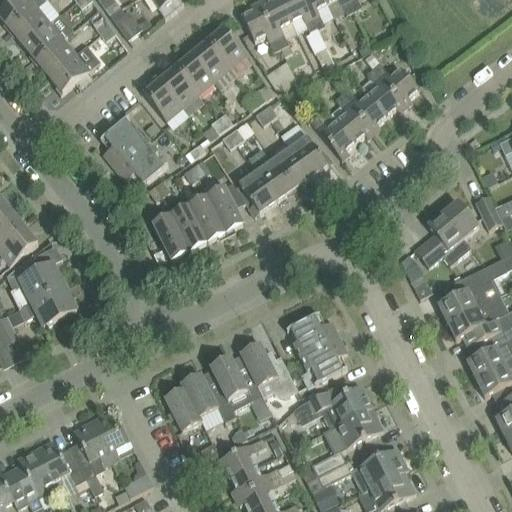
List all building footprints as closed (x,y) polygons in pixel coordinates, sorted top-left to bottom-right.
[(0,16),(0,21),(11,34),(38,12),(46,6),(41,0),(18,0),(19,1),(0,16)] [(70,13),(78,6),(86,0),(71,0),(64,5),(70,13)] [(89,0),(86,0),(78,6),(83,13),(94,6),(89,0)] [(105,0),(100,4),(112,19),(122,12),(113,0),(105,0)] [(150,0),(166,24),(184,9),(179,1),(181,0),(150,0)] [(284,0),(279,2),(293,28),(303,23),(311,39),(319,35),(301,0),(284,0)] [(301,0),(319,35),(326,31),(318,15),(329,10),(324,0),(301,0)] [(324,0),(329,10),(340,4),(348,20),(355,16),(346,0),(324,0)] [(346,0),(355,16),(363,12),(356,0),(346,0)] [(464,0),(475,11),(485,0),(464,0)] [(267,4),(260,8),(283,53),(290,50),(282,34),(293,28),(279,2),(269,8),(267,4)] [(9,36),(22,52),(60,21),(48,6),(47,6),(46,6),(38,12),(11,34),(9,36)] [(283,53),(260,8),(252,12),(254,16),(243,21),(256,47),(267,41),(275,57),(283,53)] [(122,12),(112,19),(130,44),(143,34),(130,17),(127,19),(122,12)] [(22,52),(35,68),(65,44),(73,37),(60,21),(22,52)] [(97,32),(102,39),(112,31),(107,25),(97,32)] [(112,31),(102,39),(107,46),(117,38),(112,31)] [(207,44),(207,45),(231,74),(247,61),(225,33),(209,46),(207,44)] [(35,68),(48,84),(78,59),(65,44),(35,68)] [(207,45),(191,58),(215,87),(231,74),(207,45)] [(360,54),(363,61),(375,55),(371,48),(360,54)] [(290,50),(283,53),(286,59),(293,56),(290,50)] [(191,58),(175,71),(199,100),(215,87),(191,58)] [(366,64),(374,74),(406,113),(413,107),(410,104),(420,96),(402,74),(392,82),(373,58),(366,64)] [(78,59),(48,84),(62,100),(91,76),(78,59)] [(299,87),(288,65),(276,73),(268,79),(279,96),(288,92),(299,87)] [(175,71),(160,83),(184,113),(199,100),(175,71)] [(379,92),(370,100),(388,123),(397,115),(400,118),(406,113),(374,74),(368,79),(379,92)] [(184,113),(160,83),(143,97),(156,112),(167,126),(168,126),(174,134),(191,120),(184,113)] [(343,99),(342,99),(375,139),(381,133),(379,130),(388,123),(370,100),(360,88),(351,95),(344,87),(337,92),(343,99)] [(260,95),(253,100),(261,111),(268,105),(260,95)] [(347,118),(338,126),(357,148),(366,141),(368,144),(375,139),(342,99),(336,105),(347,118)] [(261,111),(253,100),(246,105),(254,116),(261,111)] [(271,110),(265,115),(272,125),(279,120),(271,110)] [(272,125),(265,115),(257,120),(264,130),(272,125)] [(357,148),(338,126),(330,116),(320,124),(317,120),(310,126),(343,165),(350,159),(347,156),(357,148)] [(227,118),(220,123),(227,134),(235,129),(227,118)] [(227,134),(220,123),(212,129),(220,139),(227,134)] [(105,160),(116,173),(149,146),(140,134),(136,137),(126,124),(101,145),(110,155),(105,160)] [(161,134),(155,127),(146,134),(152,141),(161,134)] [(238,133),(231,139),(239,149),(246,144),(238,133)] [(292,153),(291,154),(311,183),(333,167),(327,159),(323,163),(302,134),(286,145),(292,153)] [(187,159),(192,167),(207,156),(204,151),(211,146),(203,136),(193,144),(198,151),(187,159)] [(239,149),(231,139),(224,144),(232,154),(239,149)] [(511,156),(511,153),(508,144),(500,148),(506,160),(511,156)] [(116,173),(127,187),(132,182),(141,193),(166,173),(155,160),(159,157),(149,146),(116,173)] [(291,154),(274,165),(295,195),(311,183),(291,154)] [(184,160),(180,161),(178,166),(181,169),(186,168),(188,163),(184,160)] [(274,165),(257,177),(278,206),(295,195),(274,165)] [(200,168),(193,173),(200,184),(208,179),(200,168)] [(200,184),(193,173),(186,178),(193,189),(200,184)] [(278,206),(257,177),(240,189),(255,210),(250,213),(256,222),(278,206)] [(164,186),(157,192),(164,201),(172,196),(164,186)] [(164,201),(157,192),(151,196),(158,206),(164,201)] [(227,192),(208,201),(227,239),(246,230),(227,192)] [(0,226),(13,216),(0,200),(0,226)] [(208,201),(190,211),(209,249),(227,239),(208,201)] [(476,208),(489,235),(504,229),(491,201),(476,208)] [(459,206),(444,219),(465,244),(480,232),(472,222),(459,206)] [(190,211),(172,220),(191,258),(209,249),(190,211)] [(0,252),(26,232),(13,216),(0,226),(0,252)] [(465,244),(444,219),(428,232),(435,240),(416,256),(429,272),(449,257),(457,266),(472,253),(465,244)] [(191,258),(172,220),(153,229),(172,267),(191,258)] [(26,232),(0,252),(0,257),(11,271),(39,248),(26,232)] [(13,296),(22,314),(33,309),(66,292),(65,290),(66,287),(62,280),(59,279),(54,269),(44,274),(36,258),(31,262),(8,281),(15,295),(13,296)] [(439,310),(451,333),(481,318),(478,313),(500,302),(502,301),(493,285),(508,277),(508,276),(511,273),(511,259),(463,284),(469,295),(457,301),(439,310)] [(416,267),(410,260),(402,267),(406,276),(416,267)] [(415,291),(421,303),(434,297),(430,290),(422,288),(415,291)] [(33,309),(22,314),(21,314),(27,325),(38,319),(45,332),(78,315),(73,305),(74,303),(70,295),(67,294),(66,292),(33,309)] [(470,353),(486,344),(511,330),(511,316),(508,318),(500,302),(478,313),(481,318),(451,333),(457,345),(463,342),(468,353),(470,353)] [(292,333),(299,347),(334,329),(333,327),(327,330),(320,318),(292,333)] [(9,321),(4,323),(0,325),(0,339),(5,349),(6,351),(21,344),(9,321)] [(295,349),(302,363),(341,343),(334,329),(299,347),(295,349)] [(468,367),(477,385),(511,367),(511,352),(509,347),(511,345),(511,330),(486,344),(492,355),(468,367)] [(309,376),(313,374),(348,356),(341,343),(302,363),(309,376)] [(252,377),(263,400),(264,402),(274,397),(276,399),(285,402),(299,395),(282,362),(277,364),(272,356),(267,359),(261,348),(242,358),(252,377)] [(348,356),(313,374),(320,388),(331,383),(349,374),(343,362),(349,358),(348,356)] [(212,373),(222,393),(234,416),(253,406),(263,400),(252,377),(242,382),(232,363),(212,373)] [(508,391),(511,399),(511,367),(477,385),(486,402),(508,391)] [(182,389),(185,393),(203,427),(206,432),(224,423),(226,428),(237,422),(234,416),(222,393),(212,398),(202,379),(199,380),(197,375),(183,382),(185,387),(182,389)] [(330,395),(312,404),(306,408),(312,421),(322,416),(331,435),(373,413),(362,392),(335,405),(330,395)] [(203,427),(185,393),(166,403),(184,437),(203,427)] [(497,424),(506,441),(511,438),(511,402),(498,409),(503,420),(497,424)] [(373,414),(373,413),(331,435),(327,437),(337,458),(313,470),(319,481),(347,466),(341,456),(348,452),(349,453),(381,437),(370,416),(373,414)] [(108,418),(92,426),(113,466),(121,462),(117,454),(131,447),(123,431),(119,434),(111,419),(109,420),(108,418)] [(81,448),(71,453),(87,485),(103,477),(104,471),(113,466),(92,426),(80,433),(81,435),(75,437),(81,448)] [(277,443),(272,446),(278,458),(283,456),(277,443)] [(226,473),(231,484),(257,471),(252,460),(267,452),(263,444),(218,467),(222,475),(226,473)] [(53,447),(37,455),(58,495),(66,491),(61,482),(71,477),(77,490),(82,488),(87,485),(71,453),(64,456),(59,446),(56,447),(54,448),(53,447)] [(214,448),(213,449),(195,458),(201,469),(220,459),(214,448)] [(303,449),(292,455),(291,455),(297,467),(304,464),(306,455),(303,449)] [(353,478),(363,498),(370,495),(409,475),(398,453),(376,464),(355,474),(350,465),(347,466),(319,481),(308,487),(320,511),(330,511),(342,506),(333,489),(353,478)] [(15,481),(29,508),(31,511),(43,511),(44,511),(40,504),(49,499),(58,495),(37,455),(24,461),(25,463),(20,465),(22,470),(12,475),(15,481)] [(237,504),(282,481),(294,475),(290,467),(263,481),(257,471),(231,484),(237,494),(233,496),(237,504)] [(0,511),(7,511),(6,510),(15,506),(18,511),(21,511),(29,508),(15,481),(6,486),(0,475),(0,511)] [(390,511),(395,510),(416,499),(406,477),(409,476),(409,475),(370,495),(363,498),(359,500),(365,511),(390,511)] [(155,492),(148,479),(130,488),(125,491),(131,503),(137,501),(155,492)] [(244,509),(245,511),(265,511),(276,507),(270,496),(286,488),(282,481),(237,504),(241,511),(244,509)] [(82,488),(77,490),(80,496),(90,491),(87,485),(82,488)]
